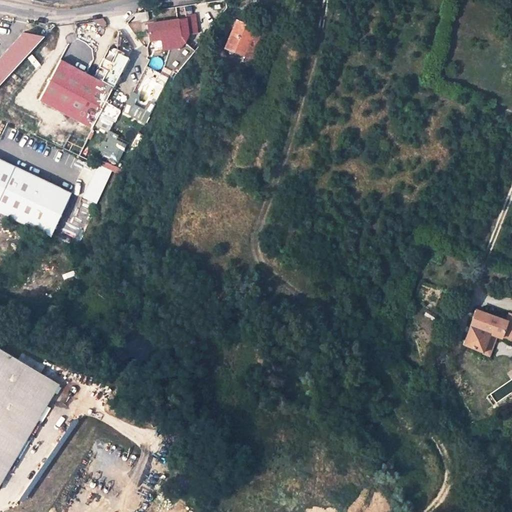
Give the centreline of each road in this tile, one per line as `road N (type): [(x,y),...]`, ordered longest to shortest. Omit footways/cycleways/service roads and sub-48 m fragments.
road 1 (unclassified): [(158,0),(60,17),(0,5)]
road 2 (residential): [(511,191),(455,332)]
